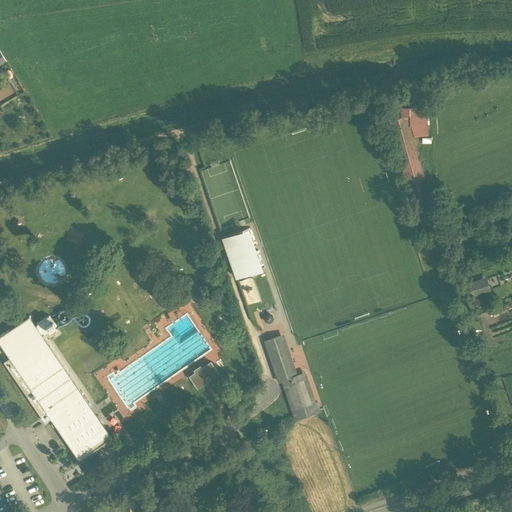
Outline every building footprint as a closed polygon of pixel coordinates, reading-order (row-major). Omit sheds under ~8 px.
[(416,145),(413,136),(414,136),(411,126),(410,126),(409,107),(401,108),(401,117),(388,121),(418,230),(438,225),(416,145)] [(420,107),(409,107),(410,126),(411,126),(414,136),(416,135),(417,135),(429,135),(427,107),(420,107)] [(249,227),(237,231),(251,271),(263,267),(249,227)] [(221,237),(236,277),(242,275),(251,271),(237,231),(222,236),(221,237)] [(472,283),(476,296),(492,291),(487,279),(472,283)] [(63,427),(65,429),(67,433),(63,435),(64,436),(79,458),(86,454),(87,454),(112,436),(112,435),(111,436),(92,407),(43,335),(46,333),(57,327),(57,326),(49,314),(37,323),(37,324),(36,325),(30,316),(31,315),(30,314),(0,334),(0,341),(10,356),(4,360),(42,416),(45,421),(51,417),(54,421),(51,423),(52,425),(54,427),(57,425),(59,429),(63,427)] [(284,335),(266,341),(279,381),(283,380),(297,419),(319,412),(305,371),(297,374),(284,335)] [(189,375),(197,388),(219,373),(211,360),(201,366),(200,364),(193,369),(195,371),(189,375)] [(103,456),(93,462),(94,463),(96,467),(106,460),(103,456)]
